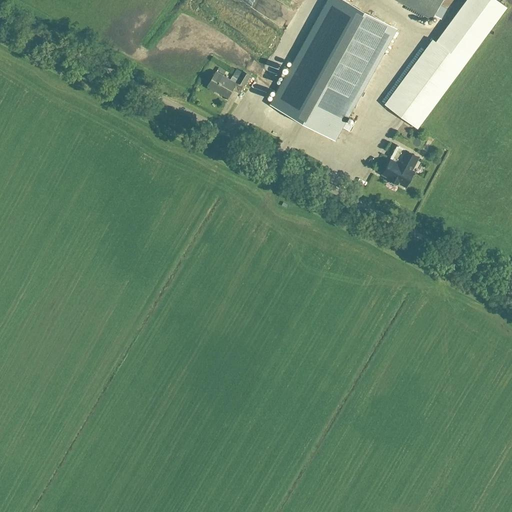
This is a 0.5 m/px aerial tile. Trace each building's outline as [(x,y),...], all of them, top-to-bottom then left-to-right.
[(342,0),(329,0),(272,104),(335,139),(341,127),(349,131),(352,126),(344,121),(395,29),(342,0)] [(394,0),(431,20),(442,0),(394,0)] [(465,64),(435,42),(432,40),(385,104),(418,128),(465,64)] [(242,70),(242,72),(236,69),(231,79),(218,72),(210,85),(229,96),(238,81),(245,85),(251,75),(242,70)] [(243,108),(250,95),(245,93),(238,105),(243,108)] [(406,150),(399,163),(391,159),(383,175),(390,178),(390,180),(398,184),(399,183),(406,187),(414,171),(412,170),(419,157),(406,150)]
